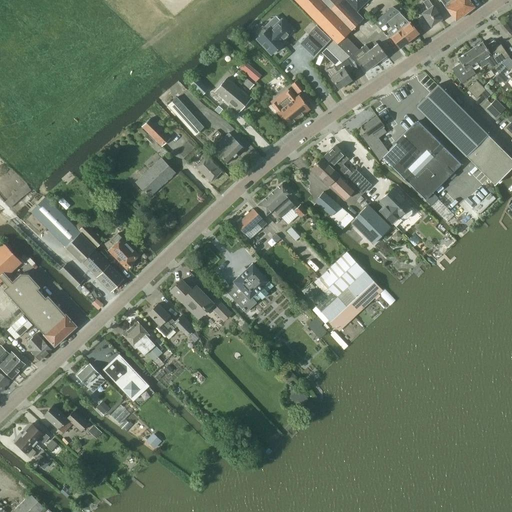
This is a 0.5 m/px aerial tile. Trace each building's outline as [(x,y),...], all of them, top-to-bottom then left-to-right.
[(294,0),(337,44),(351,57),(354,54),(355,54),(359,50),(359,49),(346,36),(363,19),(356,11),(345,0),(294,0)] [(345,0),(356,11),(367,0),(345,0)] [(433,5),(429,0),(424,0),(423,1),(428,9),(422,13),(431,26),(442,18),(433,5)] [(440,0),(456,20),(474,6),(469,0),(440,0)] [(385,12),(374,22),(379,28),(387,22),(392,18),(399,12),(392,6),(385,12)] [(392,18),(409,40),(418,32),(409,21),(399,12),(392,18)] [(400,47),(409,40),(392,18),(387,22),(392,28),(388,32),(400,47)] [(257,39),(270,54),(283,42),(281,40),(291,31),(282,20),(271,29),(269,27),(266,30),(262,26),(256,31),(260,36),(257,39)] [(316,25),(298,43),(313,57),(331,39),(316,25)] [(470,50),(479,63),(486,58),(493,67),(494,66),(501,62),(509,56),(501,44),(498,45),(494,39),(485,45),(482,41),(470,50)] [(345,59),(344,57),(347,55),(333,41),(320,54),(334,67),(335,66),(338,70),(330,75),(339,88),(352,79),(348,72),(354,68),(350,63),(346,58),(345,59)] [(366,44),(362,47),(366,53),(368,51),(377,62),(387,55),(378,43),(370,50),(366,44)] [(354,54),(351,57),(358,64),(360,62),(367,70),(377,62),(368,51),(366,53),(362,47),(359,49),(359,50),(355,54),(354,54)] [(461,83),(476,73),(472,68),(479,63),(470,50),(458,58),(461,62),(454,66),(455,68),(455,70),(453,71),(461,83)] [(238,66),(257,79),(263,71),(244,58),(238,66)] [(501,62),(494,66),(498,73),(499,72),(505,66),(501,62)] [(511,67),(510,70),(505,66),(499,72),(498,73),(496,75),(505,84),(509,79),(511,81),(511,67)] [(197,78),(193,76),(187,81),(191,84),(190,84),(201,95),(208,89),(197,78)] [(239,112),(251,98),(227,77),(215,92),(239,112)] [(250,89),(254,84),(246,78),(242,82),(250,89)] [(298,93),(304,88),(297,79),(291,84),(298,93)] [(472,94),(481,85),(476,80),(467,89),(472,94)] [(466,156),(488,134),(438,84),(416,106),(466,156)] [(481,85),(472,94),(477,98),(486,89),(481,85)] [(294,109),(300,116),(310,108),(299,94),(297,96),(291,89),(281,97),(292,110),(294,109)] [(195,135),(204,127),(177,96),(167,105),(195,135)] [(290,125),(300,116),(294,109),(292,110),(281,97),(271,105),(277,112),(285,122),(286,120),(290,125)] [(486,108),(491,113),(500,104),(495,99),(486,108)] [(500,104),(491,113),(496,117),(505,108),(500,104)] [(383,128),(382,126),(383,125),(376,115),(362,125),(366,132),(361,136),(379,161),(383,157),(425,199),(448,176),(451,179),(456,174),(453,171),(461,163),(419,121),(388,151),(378,138),(387,132),(384,128),(383,128)] [(142,126),(156,140),(162,146),(171,138),(150,118),(142,126)] [(228,163),(243,147),(228,133),(215,146),(217,148),(215,150),(228,163)] [(511,157),(488,134),(466,156),(495,184),(511,166),(511,157)] [(345,176),(350,171),(343,164),(349,158),(345,154),(345,153),(336,144),(324,156),(345,176)] [(211,181),(221,171),(206,156),(196,166),(211,181)] [(160,186),(174,172),(161,157),(136,181),(149,196),(150,195),(149,194),(159,185),(160,186)] [(331,187),(341,197),(344,200),(355,189),(342,177),(322,158),(311,169),(331,188),(331,187)] [(356,169),(347,178),(362,193),(371,184),(356,169)] [(479,210),(499,192),(490,182),(475,196),(470,190),(465,195),(479,210)] [(10,208),(32,190),(26,183),(4,202),(10,208)] [(282,183),(265,198),(274,209),(281,218),(288,225),(298,215),(300,217),(307,210),(301,204),(297,207),(287,197),(292,193),(282,183)] [(406,217),(411,212),(411,208),(409,206),(410,204),(393,187),(381,199),(386,204),(381,210),(393,222),(400,215),(402,217),(406,217)] [(338,224),(347,212),(340,206),(323,192),(315,202),(331,215),(330,217),(338,224)] [(45,197),(30,211),(81,262),(82,262),(111,291),(123,278),(109,264),(95,249),(96,248),(80,232),(45,197)] [(265,198),(257,205),(267,215),(274,209),(265,198)] [(373,244),(383,233),(390,226),(368,204),(351,222),(373,244)] [(262,218),(253,208),(236,224),(245,233),(250,239),(267,223),(262,218)] [(80,232),(96,248),(97,247),(98,248),(103,243),(88,228),(86,226),(80,232)] [(121,237),(117,233),(110,240),(114,244),(108,249),(127,268),(134,262),(132,261),(138,255),(121,237)] [(12,281),(7,275),(22,262),(3,242),(0,244),(0,282),(2,280),(7,285),(3,289),(54,345),(76,325),(65,313),(48,295),(46,297),(38,289),(40,286),(29,274),(21,273),(12,281)] [(324,282),(356,315),(383,290),(347,251),(330,267),(319,277),(324,282)] [(76,287),(84,280),(67,263),(59,270),(76,287)] [(226,291),(220,297),(228,305),(234,300),(245,312),(252,306),(260,298),(261,299),(268,292),(267,291),(273,285),(269,280),(252,263),(233,281),(234,282),(225,290),(226,291)] [(191,289),(182,280),(171,290),(182,301),(183,301),(199,318),(210,307),(223,321),(231,313),(216,298),(212,302),(195,285),(191,289)] [(328,296),(317,307),(339,331),(356,315),(324,282),(319,287),(328,296)] [(86,296),(90,292),(83,285),(81,287),(82,288),(80,290),(86,296)] [(97,296),(93,301),(99,308),(104,302),(97,296)] [(158,303),(148,313),(160,324),(157,327),(166,336),(175,328),(177,326),(172,322),(174,320),(169,316),(170,316),(158,303)] [(182,314),(174,322),(188,336),(194,343),(199,339),(196,328),(182,314)] [(317,315),(307,324),(319,338),(326,331),(321,325),(323,322),(317,315)] [(19,335),(25,329),(31,324),(23,316),(11,327),(19,335)] [(142,340),(154,353),(159,349),(148,337),(150,335),(137,320),(137,321),(135,319),(130,323),(131,326),(143,340),(142,340)] [(156,355),(154,353),(142,340),(143,340),(131,326),(123,333),(133,345),(133,346),(135,348),(136,347),(144,355),(145,354),(151,360),(156,355)] [(42,339),(40,336),(37,333),(25,343),(31,350),(40,360),(52,349),(43,339),(42,339)] [(0,367),(12,378),(25,364),(11,351),(9,353),(1,344),(0,344),(0,367)] [(119,354),(102,370),(130,399),(147,383),(119,354)] [(90,363),(77,375),(93,392),(105,380),(90,363)] [(0,392),(0,393),(10,380),(0,372),(0,392)] [(303,404),(310,397),(300,386),(292,393),(303,404)] [(120,424),(130,413),(121,404),(110,415),(120,424)] [(67,418),(53,405),(44,415),(63,433),(72,423),(81,431),(88,424),(73,411),(67,418)] [(23,433),(36,444),(39,439),(44,443),(49,437),(40,428),(39,429),(32,422),(23,433)] [(89,430),(97,437),(102,432),(94,425),(89,430)] [(153,432),(146,440),(154,447),(161,440),(153,432)] [(32,448),(36,444),(23,433),(15,442),(22,449),(21,450),(30,458),(36,452),(32,448)] [(52,450),(58,444),(52,439),(46,446),(52,450)] [(34,460),(31,463),(36,467),(38,464),(39,465),(39,464),(44,469),(50,462),(45,458),(40,453),(34,460)] [(11,511),(42,511),(46,508),(31,493),(11,511)]
